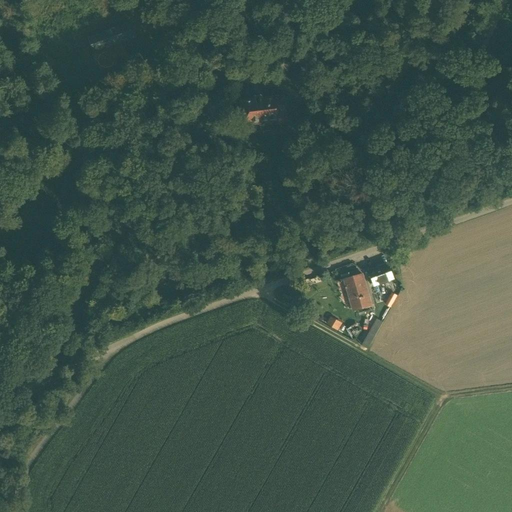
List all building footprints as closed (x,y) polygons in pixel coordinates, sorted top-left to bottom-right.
[(137,37),(132,21),(88,38),(94,53),(137,37)] [(288,127),(284,96),(241,102),(245,133),(288,127)] [(388,265),(369,271),(374,286),(384,283),(386,288),(391,286),(389,281),(393,279),(388,265)] [(343,276),(353,311),(371,306),(363,274),(355,276),(354,273),(343,276)] [(330,316),(327,325),(339,329),(342,320),(330,316)] [(383,323),(377,320),(362,346),(367,350),(383,323)]
